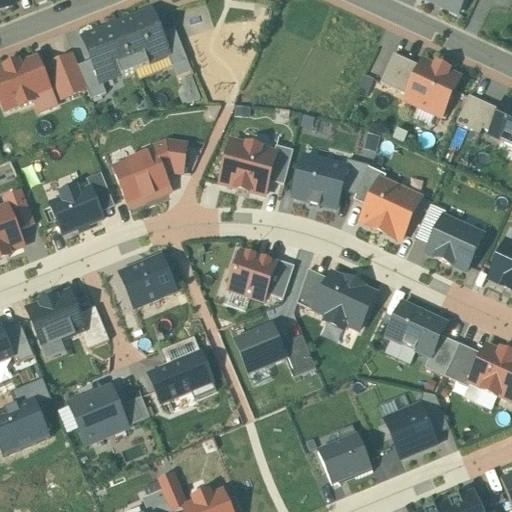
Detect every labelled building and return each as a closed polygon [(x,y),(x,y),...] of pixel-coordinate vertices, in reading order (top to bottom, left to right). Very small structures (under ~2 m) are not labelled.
[(5,0),(0,0),(0,11),(9,8),(5,0)] [(464,0),(425,0),(432,3),(457,15),(464,0)] [(151,12),(117,26),(135,72),(149,67),(148,63),(167,55),(168,55),(160,34),(151,12)] [(117,26),(82,39),(91,62),(99,82),(100,82),(102,81),(120,74),(121,77),(135,72),(117,26)] [(187,62),(174,29),(160,34),(168,55),(167,55),(172,68),(187,62)] [(84,90),(86,90),(86,89),(78,67),(74,58),(72,59),(71,58),(48,67),(49,69),(41,72),(49,92),(57,89),(62,101),(85,91),(84,90)] [(0,98),(5,112),(20,106),(20,108),(33,103),(32,101),(50,94),(49,92),(41,72),(36,60),(19,67),(18,65),(6,70),(6,72),(0,74),(0,98)] [(99,82),(91,62),(78,67),(86,89),(86,90),(90,101),(106,95),(100,82),(99,82)] [(459,79),(447,74),(448,72),(445,71),(444,72),(438,69),(438,67),(436,66),(435,68),(423,63),(404,103),(434,116),(441,119),(459,79)] [(511,104),(505,101),(497,119),(489,115),(482,130),(489,134),(489,133),(490,133),(490,134),(490,135),(490,137),(501,142),(500,145),(511,150),(511,104)] [(231,144),(220,186),(263,198),(274,155),(231,144)] [(155,155),(113,172),(129,210),(144,204),(142,200),(169,189),(155,155)] [(302,159),(291,202),(336,213),(347,170),(302,159)] [(379,180),(358,225),(402,245),(422,200),(379,180)] [(50,205),(64,237),(103,221),(90,189),(50,205)] [(0,209),(0,259),(25,249),(8,206),(0,209)] [(443,220),(426,257),(465,274),(481,237),(443,220)] [(511,242),(506,240),(486,282),(511,294),(511,242)] [(240,254),(228,292),(263,303),(275,265),(240,254)] [(120,276),(135,311),(175,293),(160,258),(120,276)] [(330,275),(313,314),(358,335),(376,296),(330,275)] [(29,312),(43,347),(81,331),(67,296),(29,312)] [(402,309),(388,338),(430,358),(444,328),(402,309)] [(271,327),(234,343),(248,376),(285,360),(271,327)] [(0,362),(11,357),(0,332),(0,362)] [(511,357),(486,345),(467,386),(510,406),(511,401),(511,357)] [(149,375),(161,405),(212,384),(200,354),(149,375)] [(11,394),(18,409),(33,403),(35,408),(51,402),(42,382),(11,394)] [(111,389),(69,407),(85,446),(128,429),(119,408),(111,389)] [(141,399),(119,408),(128,429),(150,419),(141,399)] [(0,445),(4,455),(47,437),(35,408),(33,403),(18,409),(0,416),(0,445)] [(384,423),(400,460),(434,445),(418,409),(384,423)] [(316,448),(333,488),(371,472),(355,433),(316,448)] [(511,477),(503,482),(511,504),(511,477)] [(181,509),(182,511),(231,511),(223,492),(181,509)] [(442,511),(480,511),(472,493),(440,506),(442,511)]
